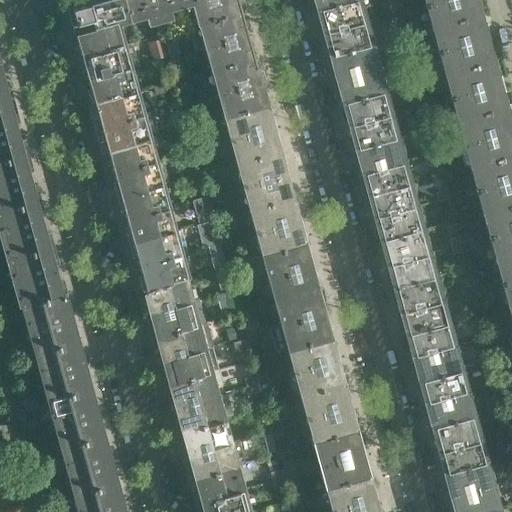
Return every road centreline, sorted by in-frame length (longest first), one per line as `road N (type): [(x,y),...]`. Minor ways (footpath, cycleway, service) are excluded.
road 1 (residential): [(279,0),(421,511)]
road 2 (residential): [(164,511),(32,0)]
